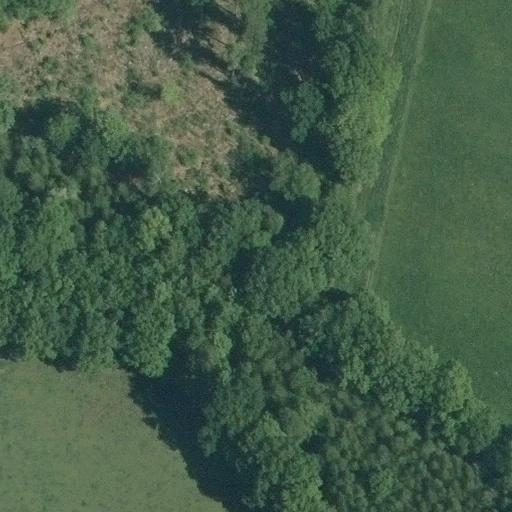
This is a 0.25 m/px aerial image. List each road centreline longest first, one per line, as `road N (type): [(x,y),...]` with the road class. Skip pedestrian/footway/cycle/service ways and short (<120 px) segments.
road 1 (track): [(0,263),(153,255),(251,266),(296,288),(511,440)]
road 2 (track): [(382,0),(314,300)]
